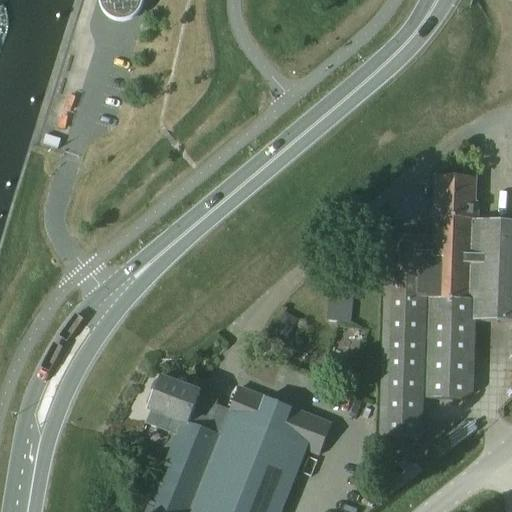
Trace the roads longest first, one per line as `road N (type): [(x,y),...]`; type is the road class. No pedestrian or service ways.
road 1 (secondary): [(434,0),(383,63),(111,301)]
road 2 (secondary): [(111,301),(79,322),(49,366),(31,412),(30,458)]
road 3 (secondary): [(30,458),(111,301)]
